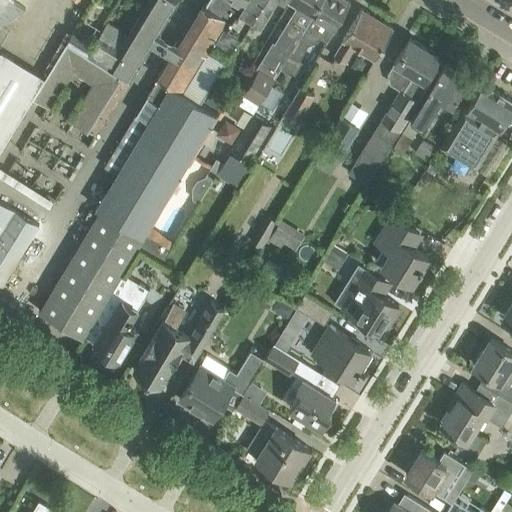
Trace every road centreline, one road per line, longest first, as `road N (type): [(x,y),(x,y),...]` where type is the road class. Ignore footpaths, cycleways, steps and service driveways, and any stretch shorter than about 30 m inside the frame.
road 1 (residential): [(511,216),(325,511)]
road 2 (residential): [(0,421),(149,511)]
